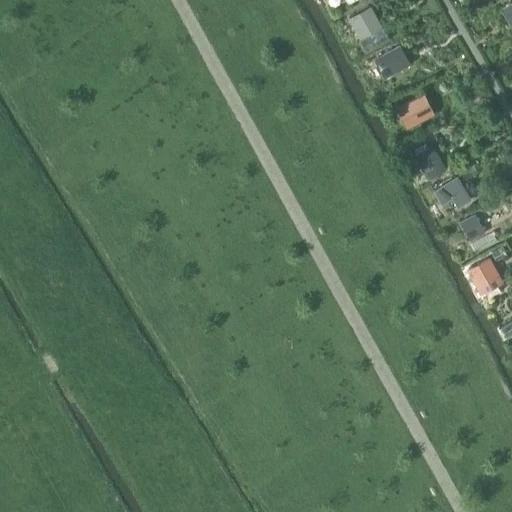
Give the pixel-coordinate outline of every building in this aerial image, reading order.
[(369,6),(348,18),(356,33),(378,21),(369,6)] [(393,49),(375,59),(384,76),(402,67),(393,49)] [(416,98),(397,109),(407,127),(426,116),(416,98)] [(425,144),(414,150),(416,154),(415,155),(428,178),(444,169),(443,167),(431,146),(427,148),(425,144)] [(458,177),(435,190),(443,203),(453,198),(458,205),(470,198),(458,177)] [(477,214),(460,222),(470,241),(487,232),(477,214)] [(490,257),(468,269),(478,286),(499,275),(490,257)]
